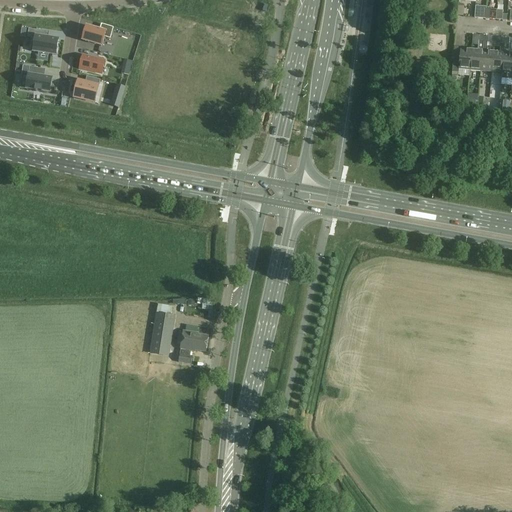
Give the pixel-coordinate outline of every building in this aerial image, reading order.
[(475,6),(475,12),(474,18),(479,19),(485,19),(486,9),(486,7),(475,6)] [(172,77),(168,100),(174,101),(173,104),(232,115),(232,112),(238,113),(244,81),(246,82),(263,30),(241,23),(225,75),(226,76),(224,86),(172,77)] [(87,27),(82,41),(102,46),(105,37),(110,39),(113,28),(101,25),(100,31),(87,27)] [(29,29),(28,38),(32,38),(30,52),(39,53),(38,61),(48,62),(49,55),(56,56),(58,40),(40,37),(41,31),(29,29)] [(482,51),(483,42),(479,42),(478,51),(472,50),(470,70),(480,71),(482,51)] [(502,73),(504,53),(505,44),(500,44),(500,53),(493,52),(491,72),(502,73)] [(459,69),(470,70),(472,50),(460,49),(459,58),(453,57),(452,72),(459,73),(459,69)] [(493,52),(482,51),(480,71),(491,72),(493,52)] [(511,53),(504,53),(502,73),(501,79),(511,79),(511,53)] [(83,56),(80,69),(93,72),(101,74),(105,61),(83,56)] [(123,67),(130,68),(132,61),(125,60),(123,67)] [(28,75),(27,89),(35,91),(35,92),(42,93),(42,92),(50,93),(52,79),(41,77),(42,69),(23,66),(22,74),(28,75)] [(85,83),(78,81),(74,98),(95,103),(100,80),(92,78),(90,84),(85,83)] [(114,95),(122,97),(125,87),(117,85),(114,95)] [(478,102),(477,102),(476,113),(488,114),(489,98),(478,97),(478,102)] [(476,113),(477,102),(467,101),(466,112),(476,113)] [(499,102),(498,114),(509,115),(510,107),(506,106),(506,104),(499,103),(499,102)] [(212,300),(203,299),(202,309),(212,310),(212,300)] [(151,348),(169,351),(175,316),(156,314),(151,348)] [(206,353),(209,337),(198,335),(198,334),(183,331),(181,350),(191,352),(195,352),(195,351),(206,353)] [(191,352),(181,350),(178,363),(191,365),(193,357),(190,356),(191,352)]
